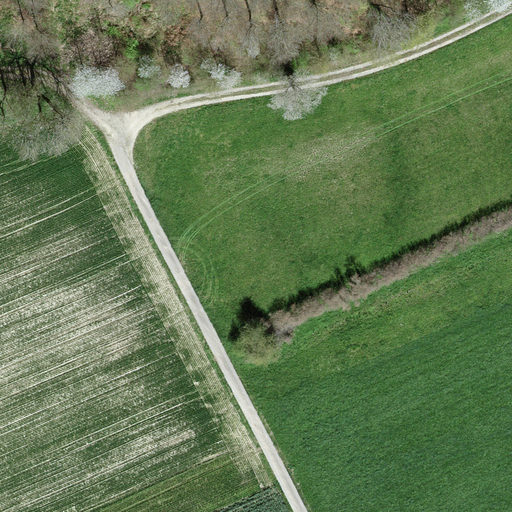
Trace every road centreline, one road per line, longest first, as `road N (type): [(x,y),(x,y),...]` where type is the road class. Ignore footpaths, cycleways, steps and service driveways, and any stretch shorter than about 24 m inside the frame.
road 1 (track): [(511,7),(452,39),(343,75),(151,109),(118,140)]
road 2 (track): [(303,511),(118,140)]
road 3 (track): [(118,140),(85,102),(45,76),(0,70)]
